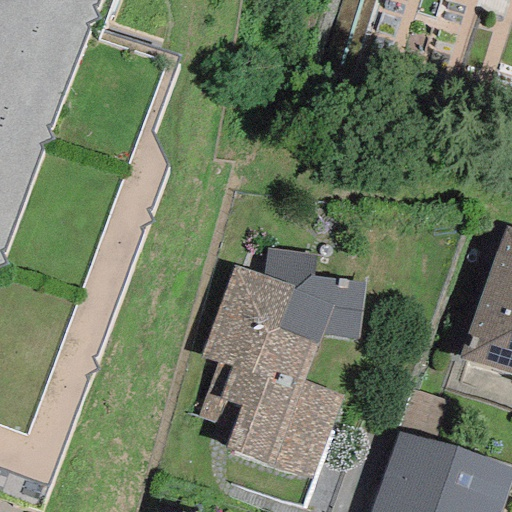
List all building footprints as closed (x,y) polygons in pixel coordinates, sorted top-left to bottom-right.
[(0,0),(0,266),(5,264),(0,254),(0,251),(4,250),(41,150),(38,145),(51,138),(45,127),(49,126),(87,28),(84,24),(96,18),(91,6),(95,6),(96,0),(0,0)] [(511,229),(505,227),(457,358),(511,376),(511,229)] [(232,428),(225,450),(310,480),(342,396),(304,381),(320,337),(357,340),(363,284),(313,276),(314,256),(265,250),(262,276),(232,266),(200,358),(215,362),(197,416),(232,428)] [(412,391),(397,431),(439,445),(453,405),(412,391)] [(397,431),(369,511),(497,511),(511,470),(439,445),(397,431)]
